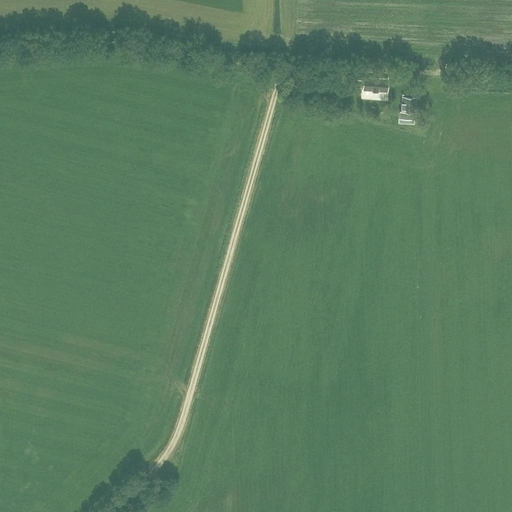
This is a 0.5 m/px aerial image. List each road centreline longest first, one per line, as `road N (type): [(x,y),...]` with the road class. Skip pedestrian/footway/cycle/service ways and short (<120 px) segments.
road 1 (track): [(109,511),(160,462),(180,426),(280,65)]
road 2 (track): [(280,65),(91,37),(0,45)]
road 3 (track): [(511,74),(280,65)]
